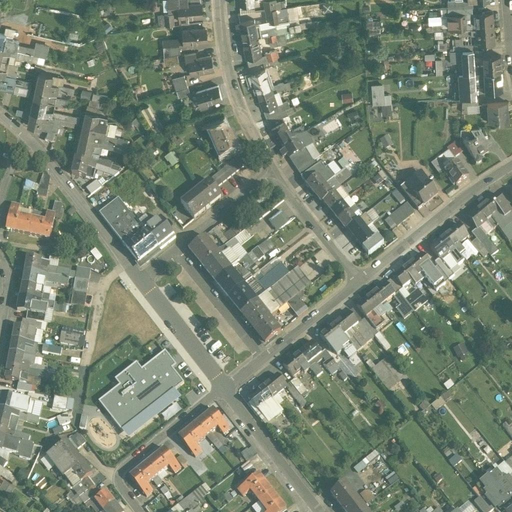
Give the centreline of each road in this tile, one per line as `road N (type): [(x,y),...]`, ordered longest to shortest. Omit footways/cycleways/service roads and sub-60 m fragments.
road 1 (residential): [(140,278),(23,129)]
road 2 (residential): [(362,283),(511,167)]
road 3 (residential): [(220,0),(228,68),(253,143),(275,173)]
road 4 (residential): [(139,511),(117,479),(122,471),(224,388)]
road 5 (residential): [(224,388),(362,283)]
road 6 (residential): [(140,278),(275,173)]
road 7 (residential): [(323,511),(224,388)]
road 8 (residential): [(275,173),(362,283)]
road 9 (residential): [(224,388),(140,278)]
